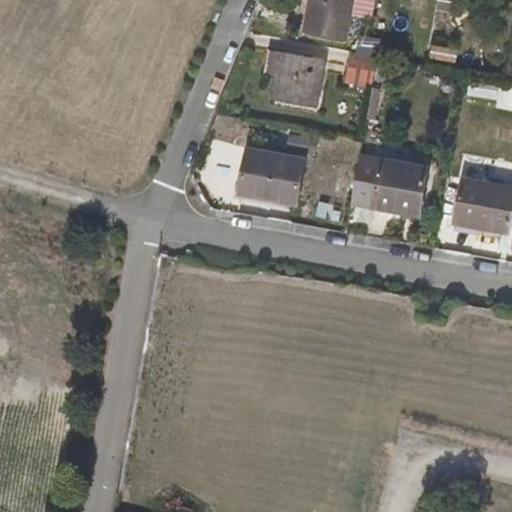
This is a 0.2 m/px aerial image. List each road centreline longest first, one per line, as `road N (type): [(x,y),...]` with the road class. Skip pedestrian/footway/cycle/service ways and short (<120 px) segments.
road 1 (residential): [(152,223),(511,289)]
road 2 (residential): [(152,223),(94,511)]
road 3 (residential): [(246,0),(152,223)]
road 4 (track): [(0,180),(152,223)]
